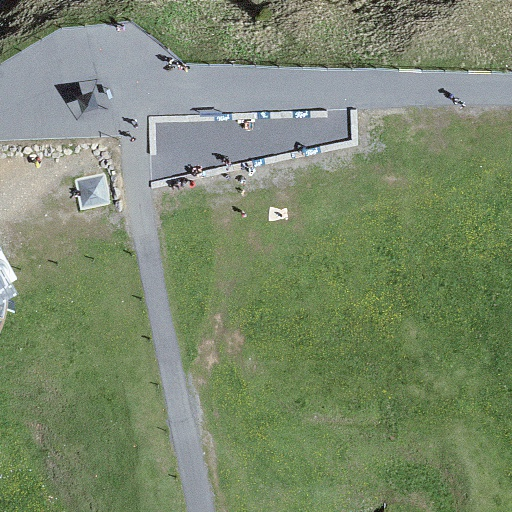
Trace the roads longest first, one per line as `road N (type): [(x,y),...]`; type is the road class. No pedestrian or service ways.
road 1 (track): [(134,83),(136,192),(202,511)]
road 2 (track): [(134,83),(511,90)]
